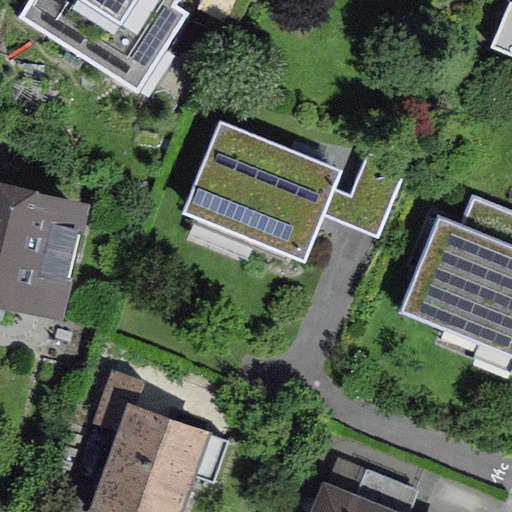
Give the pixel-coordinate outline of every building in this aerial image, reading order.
[(28,0),(18,15),(112,75),(139,33),(164,48),(188,11),(175,3),(176,0),(28,0)] [(511,0),(510,0),(491,46),(511,54),(511,0)] [(334,172),(222,127),(189,208),(301,253),(334,172)] [(343,218),(375,232),(402,168),(370,155),(343,218)] [(78,210),(0,191),(0,292),(55,306),(78,210)] [(511,211),(473,196),(460,229),(511,249),(511,211)] [(511,249),(460,229),(441,221),(409,300),(511,341),(511,249)] [(125,429),(94,511),(175,511),(205,432),(133,406),(143,380),(114,370),(96,419),(125,429)] [(367,471),(356,498),(389,511),(406,511),(415,490),(367,471)] [(389,511),(356,498),(325,486),(314,511),(389,511)]
